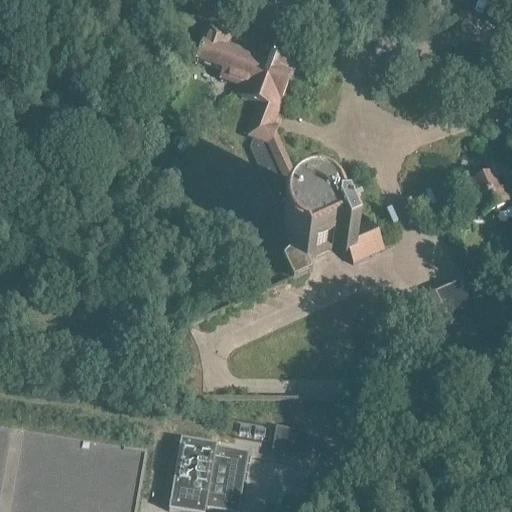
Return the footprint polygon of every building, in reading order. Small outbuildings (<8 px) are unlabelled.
[(245,139),(252,142),(249,150),(274,204),(279,207),(278,210),(276,214),(275,217),(274,221),(273,225),(273,229),(273,232),(273,236),(274,240),(275,243),(293,282),(313,273),(308,262),(341,247),(346,258),(348,257),(353,266),(384,252),(376,235),(378,234),(371,220),(366,222),(368,224),(348,233),(345,226),(341,226),(341,224),(340,219),(339,217),(337,213),(335,209),(333,207),(330,204),(325,201),(321,200),(319,199),(314,199),(311,199),(307,199),(304,200),(303,199),(274,138),(278,129),(271,126),(293,67),(270,58),(268,62),(225,46),(229,36),(207,27),(194,63),(221,74),(219,80),(241,88),(238,94),(241,100),(257,106),(245,139)] [(472,185),(468,177),(463,180),(469,194),(473,192),(484,216),(511,203),(511,193),(509,187),(501,191),(493,175),(472,185)] [(473,280),(470,281),(424,302),(436,330),(460,320),(458,314),(483,302),(473,280)] [(0,426),(0,511),(136,511),(147,452),(31,432),(0,426)] [(271,455),(310,462),(315,435),(276,428),(271,455)] [(205,511),(207,511),(238,511),(248,456),(216,450),(216,449),(181,443),(169,511),(205,511)]
